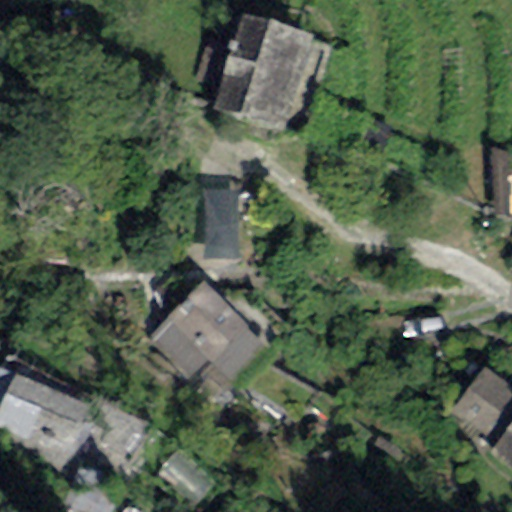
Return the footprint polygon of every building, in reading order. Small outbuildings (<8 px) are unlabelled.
[(314,36),(241,15),(229,54),(207,48),(190,105),(285,133),(314,36)] [(236,189),(201,190),(203,261),(238,260),(236,189)] [(264,342),(201,283),(146,341),(190,383),(200,373),(218,391),(264,342)] [(493,448),(511,422),(511,389),(482,367),(447,413),(493,448)] [(92,406),(14,374),(0,405),(0,429),(69,459),(92,406)] [(511,422),(493,448),(489,453),(511,470),(511,422)]
